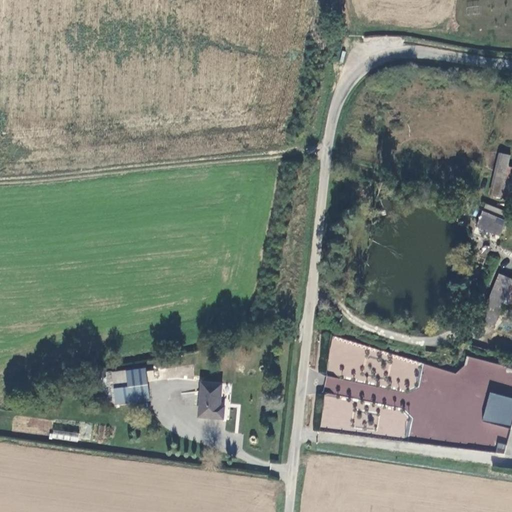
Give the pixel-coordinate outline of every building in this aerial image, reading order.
[(510,156),(502,153),(490,194),(498,197),(506,170),(510,156)] [(511,171),(506,170),(498,197),(511,200),(511,171)] [(506,214),(485,204),(476,226),(497,234),(506,214)] [(511,303),(511,277),(510,277),(499,272),(478,320),(489,325),(501,329),(511,303)] [(145,369),(110,371),(112,404),(147,402),(145,369)] [(199,381),(195,415),(220,416),(221,404),(218,404),(220,382),(199,381)] [(511,428),(511,425),(511,397),(488,393),(483,422),(511,428)] [(485,422),(482,431),(476,429),(472,441),(490,447),(497,426),(485,422)] [(495,451),(502,454),(505,445),(498,443),(495,451)]
